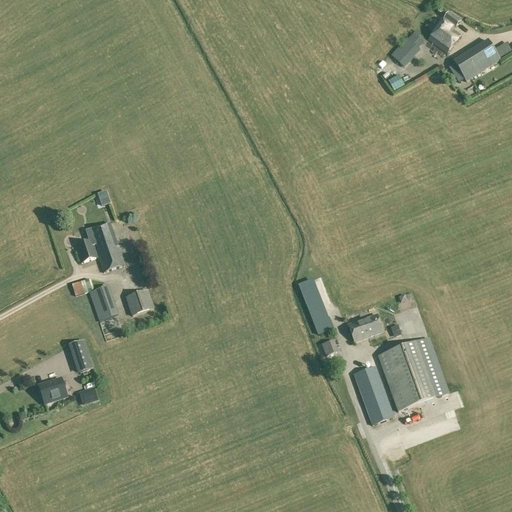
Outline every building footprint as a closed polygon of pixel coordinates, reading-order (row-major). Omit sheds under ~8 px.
[(449,13),(443,21),(429,41),(447,54),(461,36),(454,31),(456,28),(456,27),(460,21),(449,13)] [(402,67),(419,49),(407,39),(391,58),(402,67)] [(499,56),(511,50),(507,40),(494,46),(499,56)] [(466,83),(501,62),(489,42),(454,64),(466,83)] [(102,207),(110,204),(106,192),(98,195),(102,207)] [(103,273),(124,267),(110,224),(86,232),(90,243),(75,247),(81,264),(98,258),(103,273)] [(76,297),(94,292),(90,280),(72,286),(76,297)] [(310,309),(321,304),(312,282),(300,287),(310,309)] [(99,322),(119,316),(108,288),(89,294),(99,322)] [(132,318),(155,310),(148,291),(125,299),(132,318)] [(315,327),(318,335),(334,330),(330,319),(328,320),(322,305),(310,310),(315,324),(314,325),(315,327)] [(363,321),(369,338),(383,333),(377,316),(363,321)] [(363,321),(362,321),(361,321),(348,326),(354,344),(369,339),(369,338),(363,321)] [(401,335),(398,326),(391,328),(395,338),(401,335)] [(447,396),(427,340),(378,358),(398,413),(447,396)] [(338,353),(334,341),(321,346),(326,358),(338,353)] [(93,370),(84,342),(71,347),(80,374),(93,370)] [(353,376),(372,428),(394,419),(376,368),(353,376)] [(67,398),(61,380),(39,387),(45,405),(67,398)] [(80,398),(83,407),(98,402),(95,394),(80,398)] [(423,441),(457,427),(452,416),(419,430),(423,441)] [(402,445),(413,442),(410,431),(398,434),(402,445)]
